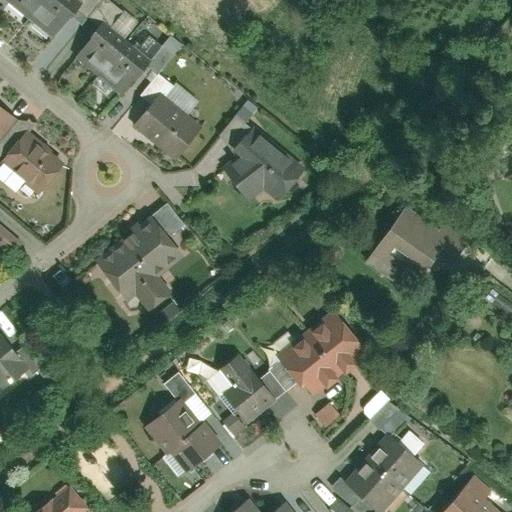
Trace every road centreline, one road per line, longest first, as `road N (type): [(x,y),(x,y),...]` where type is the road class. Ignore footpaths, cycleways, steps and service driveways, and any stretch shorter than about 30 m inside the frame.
road 1 (residential): [(0,299),(87,224),(95,140),(0,65)]
road 2 (residential): [(183,511),(237,471),(292,458)]
